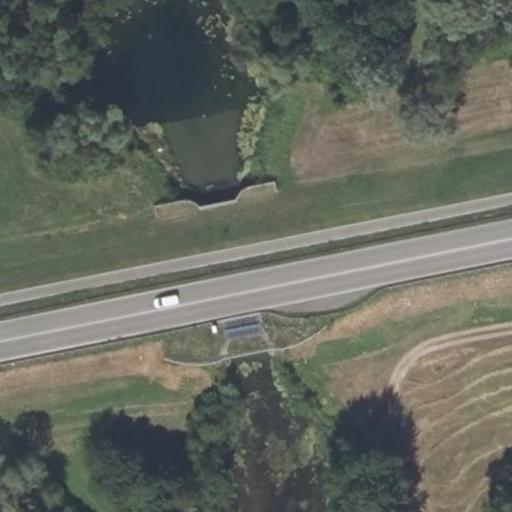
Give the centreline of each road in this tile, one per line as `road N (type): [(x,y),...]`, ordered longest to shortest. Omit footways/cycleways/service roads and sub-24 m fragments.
road 1 (primary): [(511,229),(0,334)]
road 2 (track): [(430,511),(389,403),(410,355),(511,333)]
road 3 (track): [(0,440),(164,407)]
